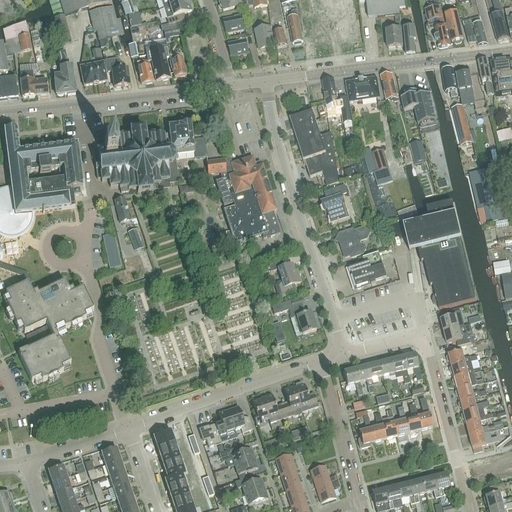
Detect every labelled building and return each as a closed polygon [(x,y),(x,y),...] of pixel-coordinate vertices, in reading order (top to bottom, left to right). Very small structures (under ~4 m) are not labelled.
[(58,0),(64,17),(64,18),(109,3),(108,0),(58,0)] [(160,0),(163,9),(189,1),(188,0),(160,0)] [(220,7),(221,10),(223,10),(223,12),(238,8),(238,7),(242,6),(240,0),(219,0),(221,5),(220,7)] [(241,0),(243,9),(253,7),(252,0),(241,0)] [(266,0),(252,0),(255,9),(268,7),(266,0)] [(366,0),(368,18),(400,15),(399,9),(405,8),(404,0),(366,0)] [(456,0),(440,0),(443,10),(458,6),(456,0)] [(496,16),(490,17),(497,42),(497,43),(509,39),(502,14),(498,0),(492,2),(496,16)] [(189,1),(163,9),(168,26),(184,21),(182,15),(191,12),(190,7),(191,7),(189,1)] [(320,21),(327,19),(325,6),(317,7),(318,12),(304,15),(309,41),(324,38),(320,21)] [(344,13),(334,15),(340,45),(355,42),(351,24),(358,22),(355,7),(343,9),(344,13)] [(105,9),(89,13),(94,33),(97,32),(99,41),(112,38),(109,28),(117,26),(116,23),(113,9),(112,8),(105,9)] [(442,28),(435,29),(437,36),(436,37),(435,38),(435,41),(437,42),(438,42),(440,48),(443,47),(443,49),(451,47),(446,26),(445,26),(441,8),(425,11),(426,16),(425,17),(428,21),(428,24),(440,21),(442,28)] [(297,11),(293,12),(291,13),(292,18),(288,19),(293,44),(294,44),(295,46),(301,45),(301,43),(303,43),(297,11)] [(449,15),(446,16),(447,23),(452,43),(454,42),(454,44),(456,45),(461,44),(462,42),(461,41),(463,40),(457,14),(449,15)] [(227,34),(244,31),(241,16),(234,17),(234,19),(224,21),(227,34)] [(70,42),(64,18),(64,17),(54,19),(61,44),(70,42)] [(480,18),(463,23),(469,44),(477,43),(478,47),(488,46),(480,18)] [(255,32),(259,51),(261,51),(262,52),(265,54),(271,53),(273,50),(273,48),(275,48),(271,28),(255,32)] [(280,29),(281,31),(274,32),(277,48),(287,45),(283,28),(280,29)] [(414,41),(416,41),(415,28),(404,29),(406,56),(415,55),(414,41)] [(178,29),(164,32),(165,38),(179,35),(178,29)] [(386,32),(388,49),(403,48),(401,31),(386,32)] [(19,38),(22,53),(32,51),(28,35),(19,38)] [(231,58),(249,55),(245,36),(238,37),(239,43),(229,45),(231,58)] [(0,45),(0,100),(19,99),(17,79),(9,80),(2,45),(0,45)] [(135,45),(128,46),(131,59),(138,58),(135,45)] [(147,52),(148,62),(153,61),(156,82),(170,79),(166,60),(169,59),(167,48),(147,52)] [(60,63),(67,61),(65,52),(58,54),(60,63)] [(181,54),(177,55),(171,57),(172,61),(169,62),(171,70),(173,70),(174,78),(186,76),(181,54)] [(112,73),(114,88),(130,86),(128,69),(122,70),(122,64),(118,60),(105,62),(107,73),(112,73)] [(478,62),(483,86),(486,85),(488,97),(494,96),(487,60),(478,62)] [(511,60),(492,63),(493,77),(494,77),(497,99),(511,97),(511,60)] [(144,62),(137,64),(142,85),(153,83),(150,66),(149,66),(148,62),(144,63),(144,62)] [(84,86),(84,87),(107,83),(107,81),(103,63),(80,67),(84,86)] [(72,67),(60,69),(60,76),(54,77),(55,81),(54,81),(56,96),(75,94),(72,67)] [(451,92),(452,99),(458,98),(453,70),(442,72),(446,93),(451,92)] [(36,97),(48,95),(47,81),(34,82),(34,80),(33,80),(33,72),(20,74),(21,81),(20,81),(22,98),(36,97)] [(457,76),(458,85),(461,99),(473,97),(472,89),(473,89),(470,74),(457,76)] [(392,75),(381,76),(387,102),(394,100),(394,103),(398,102),(397,96),(399,95),(397,89),(396,90),(392,75)] [(349,103),(380,98),(377,78),(346,83),(349,99),(349,103)] [(334,80),(322,81),(326,107),(327,114),(333,113),(334,111),(341,110),(344,124),(353,123),(349,103),(349,99),(337,101),(334,80)] [(408,97),(401,99),(404,112),(414,110),(418,126),(437,122),(430,94),(424,96),(421,93),(418,92),(414,91),(411,91),(407,92),(408,97)] [(317,108),(321,120),(328,118),(326,105),(317,108)] [(452,109),(462,146),(472,143),(463,106),(452,109)] [(291,120),(305,164),(310,179),(323,175),(327,187),(340,183),(331,134),(320,136),(313,113),(291,120)] [(190,126),(169,128),(170,137),(173,161),(175,160),(175,162),(194,160),(207,159),(206,148),(205,140),(192,141),(190,126)] [(31,214),(42,213),(43,215),(44,215),(44,213),(74,209),(72,197),(81,196),(80,189),(82,189),(77,145),(19,152),(16,130),(4,132),(11,189),(15,213),(24,212),(25,217),(31,216),(31,214)] [(438,130),(430,131),(431,143),(440,141),(438,130)] [(98,153),(94,154),(97,180),(101,179),(102,182),(110,181),(110,187),(119,186),(119,189),(120,189),(121,194),(129,192),(129,190),(137,189),(138,193),(170,189),(170,185),(178,184),(175,162),(175,160),(173,161),(170,137),(154,139),(154,136),(146,137),(145,131),(130,133),(130,136),(121,137),(122,140),(113,141),(113,143),(107,143),(105,145),(106,147),(103,147),(103,149),(98,150),(98,153)] [(410,145),(415,164),(426,161),(421,142),(410,145)] [(370,149),(364,151),(371,174),(373,173),(377,172),(389,169),(383,150),(372,154),(370,149)] [(207,163),(208,176),(220,175),(222,181),(215,183),(224,207),(233,204),(234,208),(223,211),(234,245),(261,236),(263,240),(279,235),(272,213),(276,212),(260,163),(254,165),(252,159),(232,165),(230,159),(224,161),(207,163)] [(437,163),(441,178),(448,176),(444,161),(437,163)] [(393,183),(389,169),(377,172),(373,173),(378,188),(393,183)] [(470,175),(478,210),(498,205),(490,170),(470,175)] [(344,203),(342,196),(347,194),(345,186),(324,193),(327,200),(321,202),(325,213),(327,212),(332,225),(347,220),(342,204),(344,203)] [(0,270),(24,278),(27,285),(32,282),(28,274),(0,264),(0,261),(3,258),(0,255),(0,241),(4,236),(5,237),(7,237),(8,237),(10,238),(11,238),(14,237),(16,237),(17,237),(19,240),(24,235),(23,233),(24,233),(25,232),(27,230),(28,228),(29,227),(29,226),(30,223),(31,222),(31,221),(31,220),(31,218),(31,217),(31,216),(25,217),(24,212),(15,213),(11,189),(10,189),(7,189),(4,190),(2,190),(0,191),(0,270)] [(114,201),(120,223),(131,220),(130,215),(128,215),(124,199),(114,201)] [(429,221),(404,227),(410,253),(418,251),(421,263),(422,263),(422,262),(424,262),(430,287),(431,287),(431,286),(433,286),(435,296),(434,297),(433,297),(432,298),(432,299),(432,300),(432,301),(432,302),(433,303),(433,304),(434,304),(435,305),(436,305),(437,305),(438,305),(439,310),(476,301),(452,202),(426,209),(429,221)] [(361,247),(359,243),(367,240),(371,233),(363,229),(354,232),(353,230),(339,235),(336,241),(342,245),(344,250),(342,251),(345,259),(351,257),(351,259),(363,255),(366,249),(361,247)] [(136,230),(128,233),(135,252),(143,249),(136,230)] [(102,239),(110,271),(121,269),(114,236),(102,239)] [(379,254),(362,259),(365,265),(350,270),(357,289),(370,285),(371,288),(376,286),(375,283),(387,279),(383,267),(379,254)] [(268,267),(270,273),(278,271),(282,281),(278,283),(275,287),(279,297),(282,298),(295,294),(296,291),(294,286),(301,284),(298,276),(295,277),(291,266),(284,268),(282,262),(268,267)] [(261,272),(268,270),(266,263),(258,266),(261,272)] [(511,275),(503,277),(506,301),(511,299),(511,275)] [(85,320),(84,316),(93,312),(83,290),(74,294),(72,290),(69,291),(65,283),(38,295),(32,282),(27,285),(5,295),(9,304),(6,306),(16,327),(19,325),(24,334),(45,324),(52,339),(27,351),(27,350),(18,355),(20,359),(19,359),(31,383),(40,379),(42,383),(63,373),(61,369),(70,365),(59,341),(58,341),(55,334),(85,320)] [(290,302),(272,308),(274,315),(289,311),(292,320),(297,318),(302,336),(316,332),(310,313),(305,315),(303,307),(304,306),(301,299),(290,302)] [(464,328),(460,312),(449,315),(450,319),(440,321),(443,333),(459,329),(464,328)] [(480,317),(468,320),(470,326),(481,323),(480,317)] [(271,326),(274,335),(282,332),(279,324),(271,326)] [(464,328),(459,329),(443,333),(447,345),(456,343),(458,348),(471,344),(470,338),(469,339),(467,334),(472,333),(470,326),(464,328)] [(448,357),(447,358),(448,362),(449,363),(450,362),(452,368),(472,363),(478,361),(477,356),(470,358),(470,357),(465,359),(463,352),(449,355),(449,356),(448,357)] [(415,355),(403,358),(407,372),(412,371),(414,376),(415,376),(417,382),(422,381),(415,355)] [(403,358),(391,361),(395,375),(394,375),(396,380),(402,378),(404,386),(410,385),(407,372),(403,358)] [(391,361),(379,364),(383,378),(394,375),(395,375),(391,361)] [(368,363),(367,365),(368,367),(367,367),(371,381),(372,381),(383,378),(379,364),(375,365),(375,363),(373,362),(368,363)] [(451,368),(450,370),(451,373),(452,374),(453,374),(455,380),(475,375),(481,373),(480,368),(473,370),(472,363),(452,368),(451,368)] [(19,401),(28,398),(16,366),(7,369),(19,401)] [(367,367),(355,370),(359,383),(366,382),(369,394),(375,393),(372,381),(371,381),(367,367)] [(355,370),(344,373),(347,386),(359,383),(355,370)] [(454,380),(453,381),(454,385),(455,386),(456,386),(458,391),(472,388),(484,384),(483,380),(477,382),(475,375),(455,380),(454,380)] [(295,389),(294,389),(301,409),(303,413),(308,412),(319,408),(314,394),(307,396),(304,386),(303,386),(301,384),(296,386),(296,389),(295,389)] [(422,387),(411,390),(413,397),(424,394),(422,387)] [(288,405),(282,407),(287,419),(292,417),(295,418),(301,416),(302,414),(303,414),(303,413),(301,409),(294,389),(295,389),(294,388),(284,391),(288,405)] [(457,392),(456,393),(457,397),(458,398),(459,397),(461,403),(475,399),(487,396),(486,392),(480,393),(479,392),(474,393),(472,388),(458,391),(457,392)] [(271,396),(261,399),(262,400),(269,420),(268,420),(270,425),(276,422),(287,419),(282,407),(276,409),(271,396)] [(423,416),(418,417),(422,431),(433,428),(430,414),(429,414),(425,399),(419,401),(423,416)] [(460,403),(459,405),(460,409),(461,409),(462,409),(464,415),(478,411),(484,410),(491,408),(490,407),(489,403),(477,406),(475,399),(461,403),(460,403)] [(262,400),(252,404),(256,416),(253,417),(257,429),(264,426),(263,422),(268,420),(269,420),(262,400)] [(353,404),(355,411),(366,408),(364,402),(353,404)] [(413,418),(406,420),(410,434),(422,431),(418,417),(415,405),(410,406),(413,418)] [(238,408),(228,411),(234,431),(240,429),(242,434),(252,431),(248,418),(242,421),(238,408)] [(400,422),(394,423),(398,437),(410,434),(406,420),(405,420),(402,409),(397,410),(400,422)] [(463,415),(462,416),(463,420),(464,421),(465,421),(467,426),(481,422),(486,421),(493,419),(492,414),(486,416),(484,410),(478,411),(464,415),(463,415)] [(221,423),(214,425),(216,431),(221,444),(227,442),(237,439),(234,431),(228,411),(218,414),(221,423)] [(363,418),(368,417),(367,411),(355,414),(357,420),(363,418)] [(382,421),(381,421),(386,440),(398,437),(394,423),(391,411),(387,412),(388,419),(382,421)] [(371,429),(374,444),(386,440),(381,421),(382,421),(380,414),(374,415),(377,428),(371,429)] [(359,441),(358,442),(360,449),(362,450),(370,448),(370,447),(370,445),(374,444),(371,429),(368,417),(363,418),(366,431),(359,433),(361,440),(359,441)] [(481,422),(467,426),(470,438),(490,433),(504,429),(502,421),(493,424),(494,426),(488,428),(488,427),(483,428),(481,422)] [(203,436),(201,436),(203,442),(205,442),(207,449),(221,444),(216,431),(214,425),(201,430),(203,436)] [(214,511),(193,511),(182,477),(184,476),(170,432),(153,438),(167,481),(164,482),(174,511),(214,511)] [(490,433),(470,438),(473,450),(499,443),(498,438),(492,439),(490,433)] [(264,450),(266,456),(278,452),(276,446),(264,450)] [(101,455),(105,466),(120,461),(116,449),(101,455)] [(228,469),(234,466),(254,460),(250,450),(236,455),(234,449),(218,455),(221,463),(225,462),(228,469)] [(275,461),(281,477),(295,472),(290,456),(275,461)] [(238,476),(240,482),(246,479),(244,474),(257,470),(254,460),(234,466),(237,476),(238,476)] [(105,466),(109,477),(124,472),(120,461),(105,466)] [(85,465),(87,472),(93,470),(91,463),(85,465)] [(79,475),(85,473),(82,465),(76,467),(79,475)] [(63,467),(48,472),(52,484),(67,479),(67,480),(70,479),(68,473),(66,474),(63,467)] [(310,473),(315,489),(330,484),(325,468),(310,473)] [(93,470),(87,472),(90,480),(96,478),(93,470)] [(109,477),(112,489),(127,484),(124,472),(109,477)] [(281,477),(286,493),(300,489),(295,472),(281,477)] [(85,473),(79,475),(81,483),(88,481),(85,473)] [(447,474),(434,477),(440,499),(444,498),(442,490),(450,488),(447,474)] [(434,477),(422,480),(425,495),(433,493),(435,500),(440,499),(434,477)] [(52,484),(56,495),(71,490),(67,480),(67,479),(52,484)] [(241,488),(244,497),(264,490),(261,480),(248,485),(246,479),(240,482),(234,484),(236,490),(241,488)] [(422,480),(409,484),(415,506),(419,505),(417,497),(425,495),(422,480)] [(112,489),(116,500),(131,495),(127,484),(112,489)] [(330,484),(315,489),(320,505),(335,500),(330,484)] [(409,484),(397,487),(400,501),(409,499),(411,507),(415,506),(409,484)] [(488,509),(502,506),(511,503),(511,498),(501,501),(499,494),(504,492),(502,484),(487,488),(489,496),(485,497),(485,498),(484,498),(484,499),(485,504),(486,505),(487,504),(488,509)] [(95,495),(101,493),(98,485),(92,487),(95,495)] [(397,487),(384,490),(389,511),(394,510),(392,503),(400,501),(397,487)] [(93,496),(90,488),(84,490),(86,498),(93,496)] [(286,493),(291,509),(306,505),(300,489),(286,493)] [(71,490),(56,495),(60,507),(75,502),(74,501),(80,499),(79,494),(73,496),(71,490)] [(264,490),(244,497),(248,507),(267,500),(264,490)] [(384,490),(372,493),(376,507),(384,505),(385,511),(386,511),(389,511),(384,490)] [(0,508),(12,505),(8,492),(0,494),(0,508)] [(101,493),(95,495),(98,502),(104,500),(101,493)] [(116,500),(120,511),(135,507),(131,495),(116,500)] [(93,496),(86,498),(89,505),(95,503),(93,496)] [(75,502),(60,507),(61,511),(81,511),(84,511),(83,506),(77,508),(75,502)] [(503,511),(504,511),(511,509),(511,503),(502,506),(488,509),(488,511),(503,511)]
